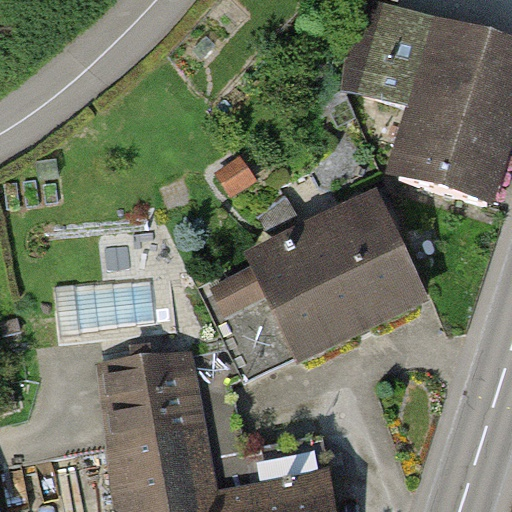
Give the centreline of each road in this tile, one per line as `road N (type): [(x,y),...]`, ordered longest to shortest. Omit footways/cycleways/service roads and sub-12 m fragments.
road 1 (residential): [(0,137),(92,69),(158,0)]
road 2 (secondary): [(463,511),(511,359)]
